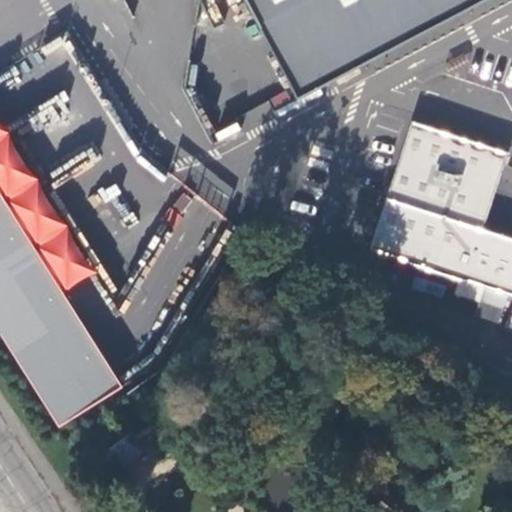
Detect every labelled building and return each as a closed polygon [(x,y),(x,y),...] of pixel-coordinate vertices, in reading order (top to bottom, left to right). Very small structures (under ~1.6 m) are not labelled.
[(264,0),(275,21),(295,11),(335,89),(506,0),(264,0)] [(370,248),(461,278),(485,286),(511,295),(511,239),(483,230),(507,153),(411,123),(370,248)] [(124,386),(0,196),(0,334),(58,427),(124,386)] [(374,207),(357,202),(353,212),(371,218),(374,207)] [(485,286),(461,278),(455,294),(480,303),(485,286)] [(139,448),(130,435),(103,455),(113,468),(119,469),(139,454),(139,448)] [(411,511),(395,497),(380,511),(411,511)]
